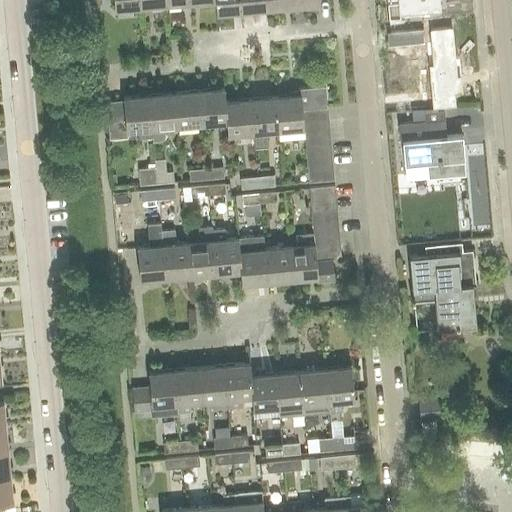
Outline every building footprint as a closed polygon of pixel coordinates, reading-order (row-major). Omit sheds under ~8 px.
[(141,6),(140,0),(114,0),(115,8),(141,6)] [(242,10),(241,0),(215,0),(216,12),(242,10)] [(267,8),(266,0),(241,0),(242,10),(267,8)] [(398,1),(399,11),(440,7),(439,0),(388,0),(388,1),(398,1)] [(454,89),(458,88),(451,15),(429,17),(434,65),(430,65),(433,107),(455,105),(454,89)] [(302,109),(327,107),(326,85),(299,88),(300,89),(290,90),(290,95),(275,96),(278,129),(304,127),(303,121),(302,109)] [(225,101),(226,101),(225,88),(199,90),(202,123),(227,121),(225,101)] [(202,123),(199,90),(174,92),(177,125),(202,123)] [(177,125),(174,92),(149,94),(153,136),(153,141),(160,140),(164,138),(166,135),(165,126),(177,125)] [(153,136),(149,94),(123,97),(123,99),(106,100),(109,138),(127,136),(126,130),(139,128),(140,137),(153,136)] [(278,129),(275,96),(250,98),(253,131),(254,131),(255,147),(268,146),(266,130),(278,129)] [(250,98),(226,101),(225,101),(227,121),(228,134),(253,131),(250,98)] [(329,119),(327,107),(302,109),(303,121),(329,119)] [(330,131),(329,119),(303,121),(304,127),(304,133),(330,131)] [(459,158),(464,157),(462,134),(439,136),(438,119),(401,122),(405,163),(427,161),(428,178),(461,175),(459,158)] [(331,143),(330,131),(304,133),(306,145),(331,143)] [(332,155),(331,143),(306,145),(307,157),(332,155)] [(333,167),(332,155),(307,157),(308,169),(333,167)] [(157,182),(156,172),(155,166),(139,168),(140,184),(157,182)] [(224,176),(223,166),(206,167),(207,178),(224,176)] [(207,178),(206,167),(189,169),(190,179),(207,178)] [(334,179),(333,167),(308,169),(309,181),(334,179)] [(174,181),(173,170),(156,172),(157,182),(174,181)] [(275,184),(274,174),(257,176),(258,186),(275,184)] [(258,186),(257,176),(240,178),(241,188),(258,186)] [(226,192),(225,182),(208,184),(209,194),(226,192)] [(209,194),(208,184),(191,185),(191,195),(209,194)] [(310,187),(311,200),(336,197),(335,185),(310,187)] [(176,197),(175,187),(157,188),(158,198),(176,197)] [(158,198),(157,188),(141,189),(142,200),(158,198)] [(277,201),(276,190),(259,192),(260,202),(277,201)] [(260,202),(259,192),(242,193),(243,204),(260,202)] [(116,203),(129,202),(128,194),(115,195),(116,203)] [(337,209),(336,197),(311,200),(312,212),(337,209)] [(338,221),(337,209),(312,212),(313,223),(338,221)] [(339,233),(338,221),(313,223),(314,232),(314,235),(339,233)] [(161,229),(162,229),(161,222),(148,223),(149,245),(137,246),(140,279),(166,277),(161,229)] [(212,229),(213,229),(212,225),(199,226),(200,240),(188,242),(191,274),(216,272),(212,229)] [(191,274),(188,242),(176,243),(175,228),(162,229),(161,229),(166,277),(191,274)] [(239,250),(238,237),(226,238),(225,228),(213,229),(212,229),(216,272),(240,270),(241,270),(239,250)] [(316,260),(315,248),(314,235),(314,232),(300,233),(301,244),(289,245),(292,278),(318,276),(318,281),(335,280),(333,258),(316,260)] [(340,245),(339,233),(314,235),(315,248),(340,245)] [(263,235),(238,237),(239,250),(241,270),(240,270),(242,283),(267,280),(264,248),(263,235)] [(473,249),(459,251),(458,242),(425,245),(426,254),(410,255),(414,302),(435,300),(438,328),(476,325),(474,304),(470,305),(469,284),(476,284),(473,249)] [(292,278),(289,245),(264,248),(267,280),(292,278)] [(341,257),(340,245),(315,248),(316,260),(333,258),(341,257)] [(250,375),(251,375),(250,362),(224,364),(228,407),(241,406),(240,396),(252,395),(250,375)] [(228,407),(224,364),(199,367),(202,399),(214,398),(215,409),(228,407)] [(351,365),(326,368),(329,400),(329,410),(343,409),(342,399),(354,398),(351,365)] [(202,399),(199,367),(174,369),(178,412),(191,411),(190,401),(202,399)] [(329,400),(326,368),(301,370),(304,413),(329,410),(329,400)] [(178,412),(174,369),(149,371),(150,384),(132,386),(134,411),(152,409),(152,404),(164,403),(165,414),(178,412)] [(304,413),(301,370),(276,372),(278,405),(279,405),(280,415),(304,413)] [(278,405),(276,372),(251,375),(250,375),(252,395),(253,408),(278,405)] [(452,417),(450,393),(418,396),(420,419),(452,417)] [(0,451),(8,451),(6,426),(0,426),(0,451)] [(249,444),(248,434),(231,436),(232,446),(249,444)] [(357,434),(332,437),(333,449),(358,447),(357,434)] [(232,446),(231,436),(214,437),(215,447),(232,446)] [(333,449),(332,437),(319,438),(320,450),(333,449)] [(199,449),(198,438),(181,440),(182,450),(199,449)] [(182,450),(181,440),(163,442),(164,452),(182,450)] [(301,452),(299,442),(282,444),(283,454),(301,452)] [(283,454),(282,444),(265,445),(266,456),(283,454)] [(249,460),(249,450),(232,451),(233,462),(249,460)] [(0,476),(11,476),(8,451),(0,451),(0,476)] [(233,462),(232,451),(215,453),(216,463),(233,462)] [(360,465),(359,453),(334,455),(335,468),(360,465)] [(200,465),(199,454),(182,456),(183,467),(200,465)] [(335,468),(334,455),(320,456),(321,469),(335,468)] [(183,467),(182,456),(165,458),(166,468),(183,467)] [(301,469),(301,458),(283,460),(284,470),(301,469)] [(284,470),(283,460),(267,461),(268,472),(284,470)] [(0,502),(13,502),(11,476),(0,476),(0,502)] [(263,511),(263,503),(262,490),(236,493),(237,511),(263,511)] [(237,511),(236,493),(223,494),(223,504),(212,505),(212,511),(237,511)] [(350,495),(337,496),(338,511),(364,511),(364,504),(351,505),(350,495)] [(338,511),(337,496),(324,497),(325,507),(313,509),(313,511),(338,511)] [(313,511),(313,509),(301,510),(300,500),(287,501),(288,511),(313,511)] [(288,511),(287,501),(263,503),(263,511),(288,511)]
